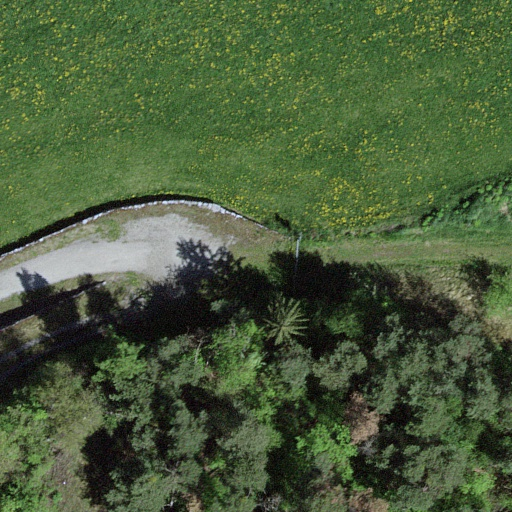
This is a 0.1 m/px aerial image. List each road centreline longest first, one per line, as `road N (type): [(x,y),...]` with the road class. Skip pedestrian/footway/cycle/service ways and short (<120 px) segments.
road 1 (track): [(174,253),(511,249)]
road 2 (track): [(174,253),(167,292),(151,309),(49,344),(0,371)]
road 3 (track): [(174,253),(76,264),(0,290)]
